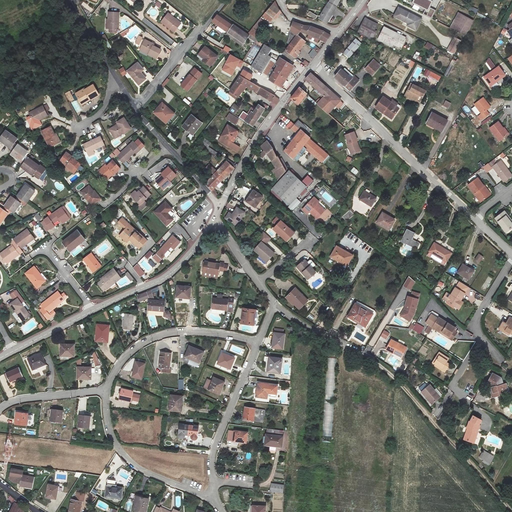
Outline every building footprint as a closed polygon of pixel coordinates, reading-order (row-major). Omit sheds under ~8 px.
[(275,1),(266,12),(273,18),(279,10),(278,8),(275,1)] [(329,2),(319,18),(327,23),(336,7),(329,2)] [(404,11),(399,8),(395,16),(400,18),(404,11)] [(421,19),(404,11),(400,18),(410,23),(409,25),(416,29),(421,19)] [(119,13),(109,12),(108,20),(108,28),(109,28),(117,29),(118,29),(119,13)] [(266,12),(263,16),(271,22),(274,18),(273,18),(266,12)] [(168,13),(161,22),(174,32),(180,25),(174,20),(175,19),(168,13)] [(458,13),(450,28),(465,35),(473,21),(458,13)] [(124,15),(122,16),(130,23),(130,26),(131,27),(136,24),(127,17),(124,15)] [(217,15),(212,22),(227,32),(232,26),(217,15)] [(144,18),(142,21),(172,44),(174,42),(144,18)] [(260,18),(253,27),(258,31),(265,22),(260,18)] [(365,18),(357,33),(372,41),(376,33),(374,32),(378,24),(365,18)] [(290,30),(291,31),(297,35),(300,31),(308,34),(318,38),(326,42),(328,39),(330,35),(322,31),(311,27),(304,26),(293,22),(290,30)] [(232,26),(227,32),(244,43),(248,37),(255,42),(257,39),(250,34),(249,35),(233,25),(232,26)] [(406,38),(384,28),(379,39),(391,46),(393,42),(401,47),(406,38)] [(291,31),(287,43),(290,45),(286,50),(294,57),(296,57),(300,52),(298,51),(306,42),(297,35),(291,31)] [(227,32),(226,34),(242,46),(244,43),(227,32)] [(362,44),(356,38),(343,53),(349,58),(362,44)] [(454,38),(448,50),(454,53),(460,41),(454,38)] [(145,40),(141,48),(150,52),(149,54),(156,58),(161,50),(153,46),(154,44),(145,40)] [(253,56),(259,48),(255,45),(249,53),(253,56)] [(264,45),(251,67),(262,73),(271,58),(266,55),(270,48),(264,45)] [(205,46),(197,56),(210,66),(218,57),(205,46)] [(284,49),(283,53),(291,60),(294,57),(286,50),(284,49)] [(313,50),(309,55),(313,58),(317,53),(313,50)] [(275,60),(271,58),(262,73),(266,75),(275,60)] [(489,58),(484,61),(490,70),(495,66),(489,58)] [(293,67),(280,59),(276,65),(278,66),(274,72),(271,70),(267,76),(269,76),(269,80),(270,80),(269,81),(280,88),(293,67)] [(371,63),(378,69),(381,66),(374,60),(371,63)] [(137,63),(129,70),(134,77),(133,78),(139,85),(146,79),(140,72),(143,70),(137,63)] [(365,69),(372,75),(378,69),(371,63),(365,69)] [(454,65),(450,63),(444,75),(448,77),(454,65)] [(123,67),(118,70),(123,77),(127,74),(123,67)] [(505,76),(499,67),(484,77),(489,84),(496,80),(497,81),(505,76)] [(344,68),(342,70),(351,78),(354,76),(344,68)] [(195,69),(181,86),(187,91),(202,74),(195,69)] [(345,86),(351,78),(342,70),(341,69),(335,77),(345,86)] [(244,71),(240,76),(252,83),(253,81),(250,79),(253,76),(244,71)] [(323,98),(321,100),(318,104),(317,104),(318,104),(322,100),(325,97),(330,91),(311,73),(305,79),(323,95),(321,97),(323,98)] [(252,83),(240,76),(230,91),(238,97),(246,86),(272,102),(275,96),(263,90),(252,83)] [(345,86),(350,91),(359,81),(354,76),(351,78),(345,86)] [(266,78),(263,84),(265,85),(277,93),(280,88),(269,81),(270,80),(269,80),(266,78)] [(411,83),(404,96),(419,104),(426,91),(411,83)] [(86,102),(99,95),(93,85),(85,90),(85,89),(76,94),(81,102),(85,100),(86,102)] [(277,93),(265,85),(263,90),(275,96),(277,93)] [(300,87),(291,98),(298,104),(307,94),(300,87)] [(330,91),(325,97),(335,106),(336,106),(339,109),(343,104),(340,101),(341,100),(330,91)] [(335,106),(325,97),(322,100),(332,109),(335,106)] [(391,102),(383,97),(375,108),(383,113),(384,111),(393,117),(399,109),(396,107),(390,103),(391,102)] [(486,110),(490,107),(483,98),(474,104),(482,114),(478,116),(481,120),(489,114),(486,110)] [(328,114),(332,109),(322,100),(318,104),(328,114)] [(448,109),(451,103),(445,100),(442,106),(448,109)] [(162,103),(154,113),(166,123),(173,114),(165,107),(166,106),(163,104),(162,103)] [(164,103),(163,104),(166,106),(165,107),(173,114),(175,113),(164,103)] [(47,105),(29,113),(34,122),(40,119),(47,116),(45,111),(49,109),(47,105)] [(239,109),(235,105),(230,111),(234,115),(239,109)] [(251,112),(245,122),(252,126),(265,109),(262,107),(259,105),(255,109),(254,108),(254,109),(252,107),(249,111),(251,112)] [(230,113),(226,119),(235,124),(239,119),(230,113)] [(447,121),(432,113),(426,123),(435,128),(436,126),(443,130),(447,121)] [(201,123),(192,115),(182,127),(192,134),(201,123)] [(118,124),(110,130),(115,138),(124,133),(131,129),(124,118),(117,123),(118,124)] [(299,120),(295,125),(301,130),(303,132),(305,129),(303,126),(304,125),(299,120)] [(490,129),(499,140),(507,134),(503,128),(498,122),(490,129)] [(237,131),(228,125),(221,136),(231,142),(237,131)] [(291,129),(297,134),(301,130),(295,125),(291,129)] [(51,127),(41,131),(49,147),(58,143),(55,135),(51,127)] [(5,130),(0,137),(0,140),(11,148),(15,143),(17,139),(5,130)] [(309,139),(310,138),(303,132),(301,130),(297,134),(284,151),(293,159),(298,153),(301,155),(306,149),(322,162),(328,155),(309,139)] [(357,141),(354,132),(345,135),(348,144),(347,144),(349,149),(351,148),(353,153),(360,151),(356,141),(357,141)] [(174,141),(177,138),(170,133),(167,136),(174,141)] [(92,140),(93,141),(84,146),(87,153),(93,151),(102,146),(104,150),(107,149),(100,136),(92,140)] [(205,138),(201,144),(207,148),(208,147),(211,143),(205,138)] [(117,148),(113,152),(117,157),(123,163),(135,152),(136,153),(141,149),(133,141),(121,153),(117,148)] [(264,151),(259,156),(262,158),(266,153),(273,149),(269,143),(267,141),(261,146),(264,151)] [(12,151),(10,154),(21,161),(25,155),(27,152),(17,145),(12,151)] [(205,151),(204,152),(214,158),(217,153),(208,147),(207,148),(205,151)] [(273,149),(266,153),(271,160),(276,169),(272,171),(278,180),(286,171),(285,170),(280,160),(278,156),(276,157),(273,149)] [(66,152),(60,161),(66,166),(69,168),(70,170),(74,173),(81,164),(72,158),(73,157),(66,152)] [(22,164),(21,166),(33,175),(39,179),(46,169),(40,165),(39,166),(37,164),(38,163),(34,160),(34,161),(33,162),(29,159),(27,157),(22,164)] [(106,164),(103,167),(102,170),(100,172),(107,179),(113,173),(114,174),(120,168),(113,160),(107,166),(106,164)] [(216,172),(214,175),(220,181),(224,178),(234,168),(232,167),(234,164),(230,162),(229,163),(227,161),(216,172)] [(492,167),(504,182),(511,176),(501,161),(495,164),(492,167)] [(206,168),(214,175),(216,172),(208,165),(206,168)] [(163,175),(156,181),(162,188),(170,181),(176,175),(169,167),(162,174),(163,175)] [(492,169),(488,172),(498,183),(502,180),(492,169)] [(301,182),(289,171),(271,189),(289,206),(306,187),(307,187),(313,181),(308,175),(301,182)] [(220,181),(214,175),(205,184),(211,190),(210,191),(214,194),(216,192),(217,192),(215,190),(214,190),(213,189),(220,181)] [(477,193),(483,201),(490,195),(484,186),(483,186),(477,178),(467,185),(475,195),(477,193)] [(26,184),(17,197),(24,202),(26,203),(35,191),(26,184)] [(87,187),(81,192),(92,206),(101,199),(95,192),(93,194),(87,187)] [(135,191),(131,195),(133,197),(139,204),(138,206),(142,210),(148,205),(144,200),(151,194),(144,187),(137,193),(135,191)] [(312,197),(318,190),(316,188),(309,195),(312,197)] [(263,197),(254,190),(252,193),(246,202),(255,208),(263,197)] [(371,206),(376,198),(365,191),(360,199),(371,206)] [(12,196),(4,207),(11,212),(13,213),(17,209),(19,206),(21,203),(22,204),(24,202),(17,197),(15,199),(12,196)] [(314,198),(303,209),(308,214),(310,212),(317,219),(323,211),(316,205),(317,204),(319,202),(314,198)] [(165,202),(154,212),(164,223),(167,220),(169,223),(173,219),(167,213),(172,209),(165,202)] [(44,220),(44,221),(50,229),(55,226),(53,224),(59,219),(62,224),(69,219),(69,218),(70,216),(65,209),(64,211),(62,208),(44,220)] [(229,221),(237,226),(245,213),(237,208),(229,221)] [(495,218),(506,232),(511,227),(511,223),(506,216),(507,215),(504,211),(495,218)] [(34,216),(38,221),(42,218),(37,213),(34,216)] [(394,220),(383,213),(377,223),(388,230),(394,220)] [(44,221),(41,223),(46,231),(50,229),(44,221)] [(294,233),(281,221),(273,229),(286,241),(294,233)] [(128,226),(122,233),(126,235),(123,239),(127,242),(130,239),(133,242),(132,242),(139,249),(147,240),(137,231),(135,233),(129,227),(128,226)] [(38,227),(36,229),(34,227),(32,228),(39,239),(44,236),(38,227)] [(27,229),(13,240),(20,249),(34,239),(27,229)] [(400,242),(417,250),(420,243),(412,239),(415,233),(407,229),(400,242)] [(77,230),(63,242),(68,250),(76,244),(78,245),(85,240),(77,230)] [(267,262),(275,254),(264,245),(270,238),(264,232),(258,239),(261,242),(254,250),(260,255),(267,262)] [(173,236),(156,254),(161,259),(164,256),(163,255),(171,246),(175,248),(180,242),(173,236)] [(437,238),(434,243),(427,255),(444,265),(451,253),(447,250),(450,246),(437,238)] [(12,246),(0,254),(0,255),(6,262),(7,263),(22,252),(20,249),(13,240),(10,243),(12,246)] [(337,247),(331,257),(346,266),(352,256),(337,247)] [(91,253),(83,259),(86,263),(93,272),(101,266),(96,260),(98,258),(96,255),(94,257),(91,253)] [(479,263),(483,257),(479,254),(475,259),(479,263)] [(266,263),(267,262),(260,255),(259,256),(266,263)] [(305,260),(298,266),(303,272),(303,273),(308,279),(316,273),(312,268),(315,266),(311,260),(307,263),(305,260)] [(220,264),(205,261),(203,272),(218,274),(218,275),(219,270),(223,271),(224,265),(224,263),(220,262),(220,264)] [(474,271),(463,264),(457,273),(468,280),(474,271)] [(136,265),(133,268),(140,277),(144,274),(136,265)] [(34,267),(26,274),(37,287),(44,282),(38,275),(40,274),(34,267)] [(114,269),(104,276),(105,278),(101,281),(107,288),(121,278),(114,269)] [(409,276),(403,286),(410,290),(415,282),(409,276)] [(101,281),(98,284),(104,291),(107,288),(101,281)] [(190,299),(191,287),(178,286),(176,298),(184,299),(185,299),(185,298),(190,299)] [(299,309),(308,301),(296,288),(286,298),(293,304),(294,303),(299,309)] [(465,294),(455,288),(446,302),(455,307),(459,300),(461,301),(465,294)] [(11,294),(10,295),(15,301),(10,304),(16,312),(17,311),(24,320),(30,316),(21,303),(24,301),(16,291),(15,291),(11,294)] [(58,292),(41,305),(43,307),(42,308),(40,310),(48,320),(51,317),(48,313),(52,309),(64,300),(64,299),(67,297),(64,293),(61,295),(58,292)] [(412,318),(414,314),(419,299),(418,299),(412,298),(408,296),(406,306),(408,306),(406,309),(405,309),(400,316),(407,320),(409,317),(412,318)] [(217,298),(213,298),(212,309),(227,310),(227,311),(233,312),(234,299),(228,298),(228,300),(222,299),(217,298)] [(148,310),(164,311),(165,302),(149,300),(148,310)] [(355,304),(373,314),(375,311),(357,300),(355,304)] [(373,314),(355,304),(348,317),(358,322),(359,319),(367,324),(373,314)] [(240,321),(239,323),(256,325),(258,309),(254,308),(253,310),(248,309),(244,309),(242,322),(240,321)] [(17,311),(16,312),(23,321),(24,320),(17,311)] [(18,322),(21,320),(15,312),(12,314),(18,322)] [(134,315),(125,314),(123,329),(132,330),(134,315)] [(511,318),(510,317),(506,323),(503,322),(500,327),(505,330),(505,331),(509,334),(510,333),(511,334),(511,318)] [(448,338),(452,340),(457,332),(455,331),(454,330),(455,328),(439,318),(433,328),(440,332),(440,331),(449,336),(448,338)] [(109,326),(97,325),(96,335),(97,335),(97,341),(108,342),(109,326)] [(384,330),(381,336),(387,339),(390,334),(384,330)] [(283,349),(285,334),(274,333),(272,348),(283,349)] [(402,356),(407,348),(391,339),(386,350),(393,353),(394,352),(402,356)] [(74,345),(61,344),(61,356),(74,356),(74,345)] [(185,357),(199,363),(204,351),(194,347),(194,348),(189,346),(185,357)] [(101,365),(95,352),(92,353),(95,367),(101,365)] [(171,353),(161,352),(159,368),(163,368),(162,372),(170,373),(171,369),(169,369),(170,365),(172,365),(172,363),(170,363),(171,353)] [(46,365),(40,353),(27,359),(32,371),(46,365)] [(218,363),(230,369),(234,358),(227,355),(224,354),(224,355),(222,354),(218,363)] [(441,369),(444,372),(449,365),(446,363),(447,361),(445,360),(447,357),(441,354),(438,357),(437,356),(433,362),(442,368),(441,369)] [(270,357),(269,361),(268,361),(267,372),(280,373),(280,372),(281,367),(282,359),(270,357)] [(133,377),(141,379),(145,364),(146,361),(143,361),(142,363),(136,362),(136,361),(134,369),(135,369),(133,377)] [(9,380),(10,382),(22,376),(19,368),(18,366),(12,369),(13,370),(10,371),(6,373),(6,374),(9,380)] [(91,379),(91,368),(77,367),(77,378),(80,378),(80,379),(83,379),(91,379)] [(491,391),(492,397),(505,394),(507,389),(506,383),(503,384),(501,378),(492,374),(487,384),(491,386),(492,387),(493,391),(491,391)] [(222,387),(224,382),(214,378),(212,382),(208,380),(204,387),(209,389),(209,390),(219,394),(222,387)] [(278,386),(258,383),(258,387),(257,387),(256,397),(268,398),(268,393),(277,394),(278,386)] [(442,395),(436,388),(434,390),(430,385),(421,392),(432,404),(439,399),(442,395)] [(120,393),(119,399),(131,402),(133,391),(121,389),(121,391),(119,391),(119,393),(120,393)] [(475,400),(484,403),(487,395),(478,392),(475,400)] [(181,396),(171,395),(170,410),(180,412),(181,402),(182,402),(183,399),(181,399),(181,396)] [(245,407),(243,420),(263,423),(265,410),(245,407)] [(63,410),(52,409),(50,422),(61,423),(63,410)] [(28,413),(17,412),(15,424),(26,426),(28,413)] [(90,416),(79,415),(78,428),(89,429),(90,416)] [(477,432),(479,424),(481,420),(473,416),(470,421),(469,421),(467,428),(468,429),(464,440),(472,442),(476,431),(477,432)] [(188,435),(189,425),(180,424),(179,435),(179,437),(180,438),(181,438),(182,438),(183,438),(184,437),(185,435),(188,435)] [(189,425),(188,435),(191,435),(191,437),(191,438),(192,439),(193,439),(195,440),(196,439),(197,438),(198,426),(191,426),(189,425)] [(246,441),(247,433),(235,431),(233,441),(238,441),(238,442),(244,442),(244,441),(246,441)] [(281,447),(282,437),(266,435),(265,445),(270,445),(276,446),(281,447)] [(494,457),(483,451),(481,454),(482,455),(481,456),(485,459),(486,458),(491,461),(494,457)] [(490,463),(491,461),(486,458),(485,459),(481,456),(482,455),(481,454),(479,457),(490,463)] [(32,488),(34,477),(27,476),(23,475),(24,471),(12,469),(11,476),(16,477),(16,481),(21,482),(20,484),(20,486),(32,488)] [(55,471),(55,481),(66,481),(67,472),(55,471)] [(284,485),(271,484),(269,491),(283,493),(284,485)] [(57,491),(58,486),(48,485),(46,497),(55,499),(55,496),(57,497),(58,491),(57,491)] [(107,487),(105,497),(121,499),(123,488),(116,487),(116,488),(107,487)] [(71,499),(68,511),(79,511),(82,502),(83,502),(85,494),(77,492),(75,500),(71,499)] [(145,511),(149,500),(136,497),(133,510),(143,511),(145,511)]
